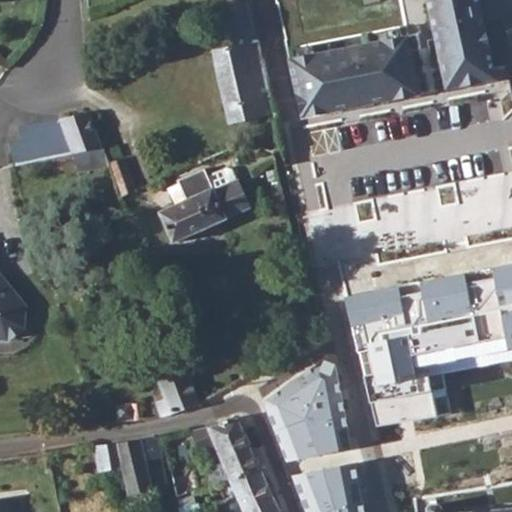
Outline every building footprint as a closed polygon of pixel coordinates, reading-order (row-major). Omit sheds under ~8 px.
[(498,80),(480,0),(427,0),(447,90),(494,81),(498,80)] [(275,113),(250,2),(222,8),(232,47),(214,52),(227,108),(232,123),(275,113)] [(420,95),(409,36),(290,59),(303,118),(420,95)] [(102,148),(89,112),(61,119),(73,154),(91,151),(102,148)] [(71,152),(59,119),(19,125),(22,141),(9,143),(14,166),(71,152)] [(91,151),(95,168),(109,164),(104,148),(102,148),(91,151)] [(79,172),(95,168),(91,151),(73,154),(79,172)] [(123,200),(137,194),(125,158),(109,164),(123,200)] [(215,187),(238,178),(233,165),(210,174),(215,187)] [(181,182),(182,184),(190,200),(174,207),(159,213),(172,245),(227,221),(226,218),(248,208),(237,182),(215,192),(207,175),(205,171),(181,182)] [(360,294),(347,297),(377,426),(402,422),(414,421),(437,417),(435,399),(449,396),(445,374),(511,360),(511,264),(374,292),(360,294)] [(0,332),(7,334),(20,323),(22,301),(0,274),(0,332)] [(287,464),(353,449),(335,363),(324,359),(266,399),(265,404),(287,464)] [(172,415),(199,404),(187,370),(158,380),(165,399),(156,403),(163,418),(172,415)] [(119,423),(144,420),(142,403),(117,406),(119,423)] [(201,452),(216,445),(224,463),(231,479),(231,480),(261,469),(255,453),(240,418),(238,417),(192,431),(201,452)] [(163,458),(158,437),(143,440),(148,461),(154,460),(163,458)] [(148,461),(143,440),(119,443),(124,468),(130,496),(154,489),(148,461)] [(124,468),(119,443),(95,446),(100,472),(124,468)] [(154,460),(148,461),(154,489),(169,485),(165,468),(157,469),(154,460)] [(231,479),(224,463),(208,470),(214,484),(231,479)] [(365,511),(356,463),(294,473),(306,511),(365,511)] [(280,511),(272,493),(261,469),(231,480),(228,487),(232,496),(238,494),(245,511),(280,511)] [(0,511),(12,511),(11,498),(0,499),(0,511)] [(200,511),(198,503),(180,509),(181,511),(200,511)]
